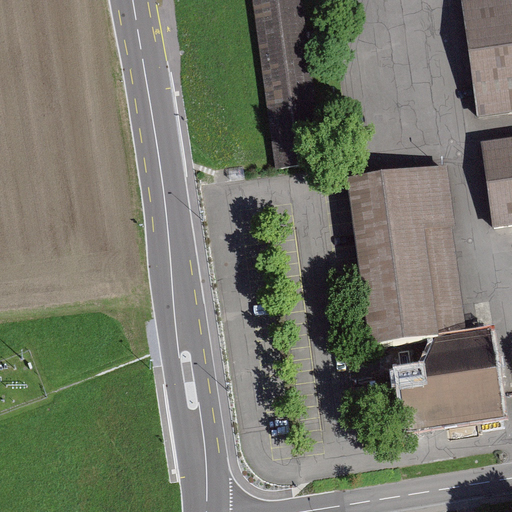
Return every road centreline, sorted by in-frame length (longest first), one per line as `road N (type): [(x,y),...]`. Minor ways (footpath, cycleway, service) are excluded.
road 1 (tertiary): [(134,0),(207,511)]
road 2 (unclassified): [(306,511),(511,478)]
road 3 (unknown): [(296,197),(459,135)]
